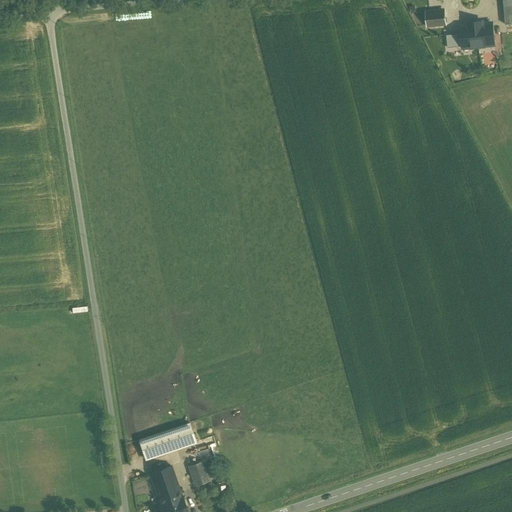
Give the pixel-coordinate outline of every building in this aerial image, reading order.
[(431,0),(410,0),(412,12),(425,10),(431,10),(432,10),(431,0)] [(478,0),(453,0),(455,9),(455,18),(456,18),(480,16),(478,0)] [(511,0),(503,0),(506,25),(511,24),(511,0)] [(455,9),(445,10),(446,23),(456,23),(456,18),(455,18),(455,9)] [(425,10),(427,26),(446,24),(446,23),(445,10),(432,11),(431,10),(425,10)] [(450,33),(450,47),(500,44),(499,23),(488,24),(488,19),(460,21),(461,33),(450,33)] [(188,422),(139,439),(146,460),(195,444),(188,422)] [(204,461),(188,466),(194,485),(209,480),(204,461)] [(158,507),(159,511),(188,511),(172,464),(153,470),(165,505),(158,507)]
